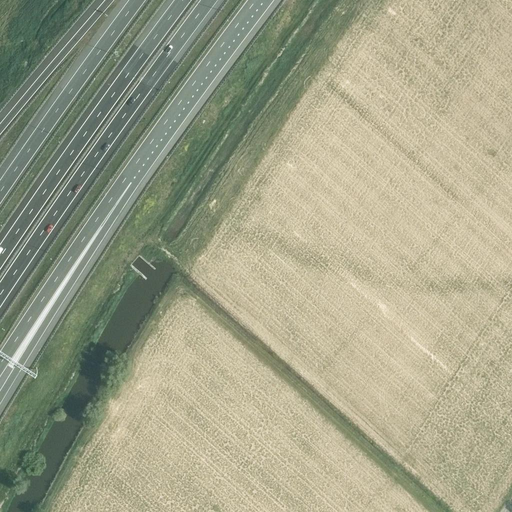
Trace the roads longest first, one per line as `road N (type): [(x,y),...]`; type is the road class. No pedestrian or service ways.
road 1 (motorway): [(0,294),(211,0)]
road 2 (motorway): [(179,0),(0,257)]
road 3 (motorway): [(0,401),(128,175)]
road 4 (motorway): [(136,0),(0,191)]
road 5 (motorway): [(0,364),(128,175)]
road 6 (motorway): [(128,175),(256,0)]
road 7 (motorway): [(110,0),(0,129)]
